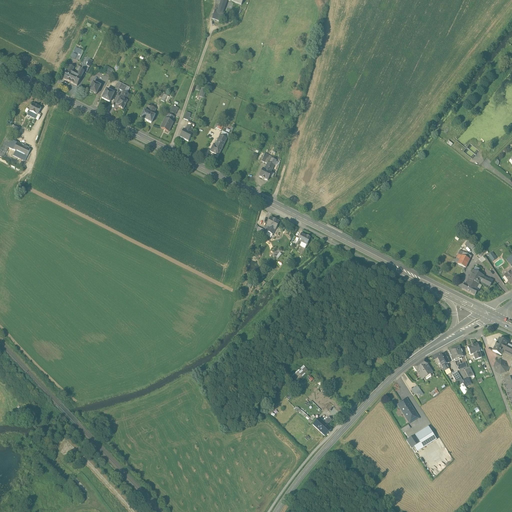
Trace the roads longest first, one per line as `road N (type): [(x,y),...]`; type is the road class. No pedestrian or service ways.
road 1 (primary): [(0,66),(442,290)]
road 2 (tertiary): [(276,511),(400,368),(448,337)]
